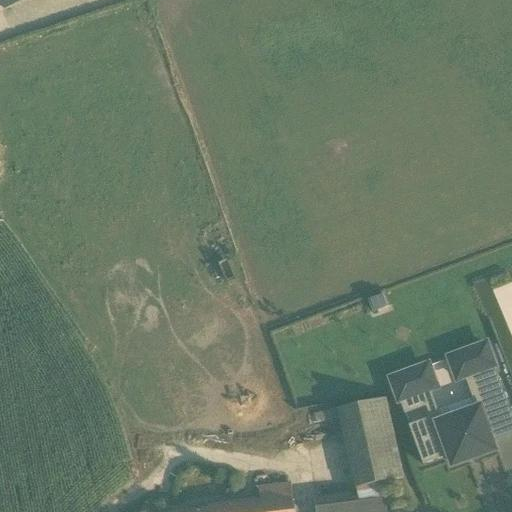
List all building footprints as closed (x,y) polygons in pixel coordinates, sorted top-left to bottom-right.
[(26,0),(0,0),(5,10),(26,0)] [(385,295),(368,301),(372,313),(389,307),(385,295)] [(392,380),(399,401),(400,402),(404,415),(425,407),(429,418),(408,426),(423,466),(445,458),(449,456),(453,466),(494,451),(490,441),(495,440),(511,433),(511,418),(494,368),(486,346),(466,353),(448,360),(458,386),(466,383),(475,406),(440,419),(431,395),(429,390),(435,388),(427,367),(392,380)] [(386,511),(384,491),(383,482),(398,478),(379,399),(336,409),(337,411),(343,435),(357,495),(314,500),(315,511),(386,511)] [(208,510),(195,511),(294,511),(291,485),(259,490),(259,500),(207,507),(208,510)]
